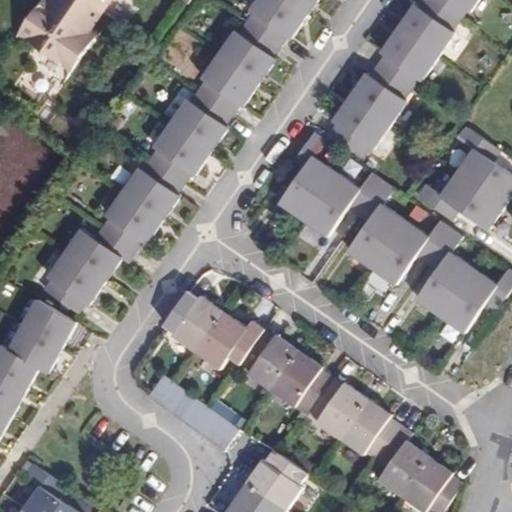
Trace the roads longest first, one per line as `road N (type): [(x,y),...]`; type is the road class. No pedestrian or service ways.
road 1 (residential): [(207,236),(505,439)]
road 2 (residential): [(179,511),(194,481),(192,462),(130,406),(116,377),(119,360),(207,236)]
road 3 (residential): [(207,236),(377,0)]
